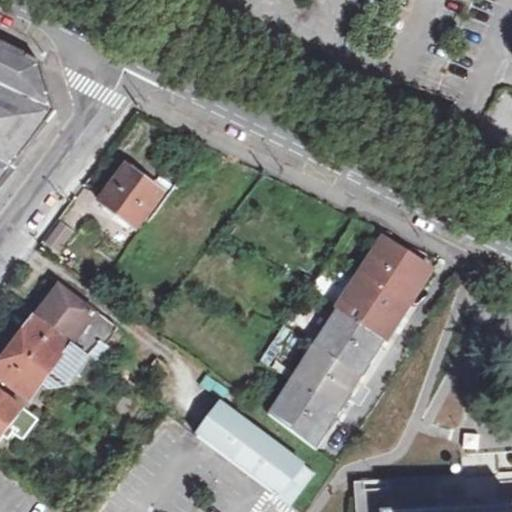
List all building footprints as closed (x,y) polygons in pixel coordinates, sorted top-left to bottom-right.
[(0,44),(0,189),(57,113),(42,66),(0,44)] [(163,193),(127,167),(100,203),(136,230),(163,193)] [(58,221),(45,247),(63,255),(76,230),(58,221)] [(430,269),(386,241),(271,418),(313,449),(430,269)] [(37,318),(74,347),(86,356),(99,338),(106,343),(118,327),(95,310),(93,313),(79,302),(59,288),(37,318)] [(0,378),(15,390),(33,402),(57,370),(74,347),(37,318),(0,368),(0,378)] [(106,343),(99,338),(86,356),(98,365),(111,347),(106,343)] [(57,370),(69,379),(86,356),(74,347),(57,370)] [(239,393),(248,399),(257,387),(248,380),(239,393)] [(0,443),(3,440),(8,444),(15,435),(25,442),(39,422),(0,392),(0,443)] [(293,508),(317,475),(221,405),(197,437),(293,508)] [(511,511),(511,481),(481,483),(367,490),(368,511),(511,511)]
